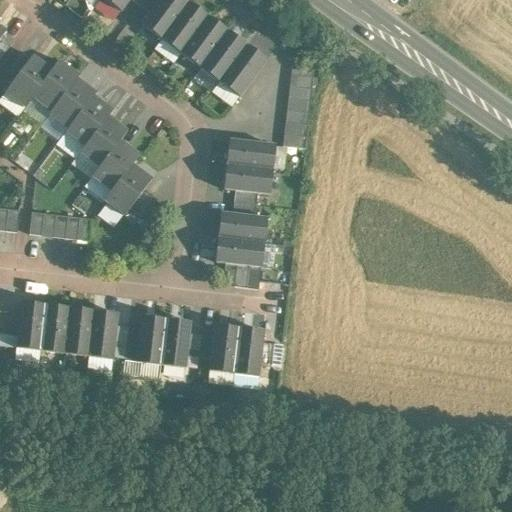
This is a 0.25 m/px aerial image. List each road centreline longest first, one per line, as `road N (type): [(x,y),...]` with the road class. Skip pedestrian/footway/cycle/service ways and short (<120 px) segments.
road 1 (track): [(0,478),(228,511)]
road 2 (secondary): [(511,131),(330,0)]
road 3 (residential): [(22,0),(191,125)]
road 4 (residential): [(0,272),(172,296)]
road 5 (residential): [(191,125),(190,193),(172,296)]
road 6 (residential): [(191,125),(266,131),(281,46)]
